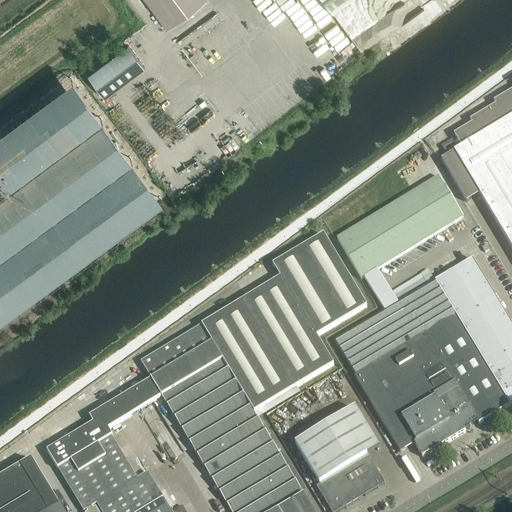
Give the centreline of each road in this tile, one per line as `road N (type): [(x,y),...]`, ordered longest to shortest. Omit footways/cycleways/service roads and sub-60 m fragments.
road 1 (unknown): [(261,29),(288,49),(283,66),(237,93),(214,76)]
road 2 (unclassified): [(511,446),(401,511)]
